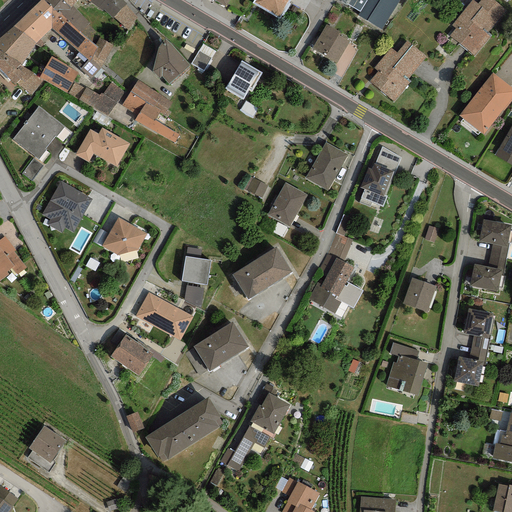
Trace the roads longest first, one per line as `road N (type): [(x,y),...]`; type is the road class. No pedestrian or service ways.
road 1 (residential): [(0,174),(114,401),(147,511)]
road 2 (residential): [(473,181),(420,511)]
road 3 (residential): [(378,123),(243,402)]
road 4 (tertiary): [(286,67),(168,0)]
